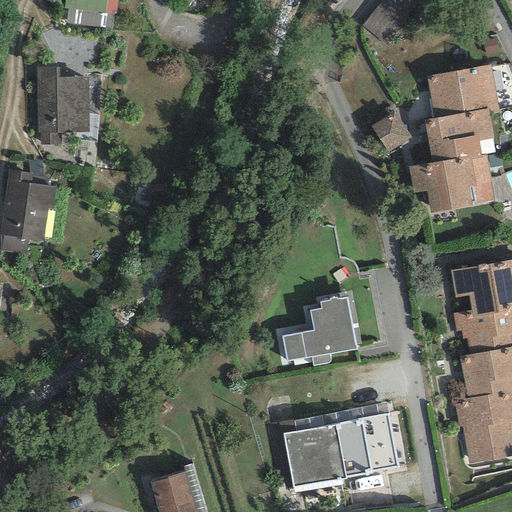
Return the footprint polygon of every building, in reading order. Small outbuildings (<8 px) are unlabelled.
[(64,0),(63,9),(67,10),(113,16),(116,16),(118,0),(64,0)] [(377,0),(360,20),(386,43),(424,0),(377,0)] [(65,24),(111,30),(113,16),(67,10),(65,24)] [(490,65),(425,76),(433,119),(488,109),(489,115),(499,113),(490,65)] [(59,133),(88,132),(87,78),(58,78),(58,69),(37,70),(38,132),(40,132),(41,144),(59,144),(59,133)] [(489,115),(488,109),(433,119),(423,121),(431,163),(454,159),(454,161),(485,155),(494,153),(489,115)] [(409,139),(393,112),(371,126),(388,152),(409,139)] [(494,201),(485,155),(454,161),(454,159),(431,163),(407,167),(412,194),(426,191),(430,213),(494,201)] [(41,160),(28,160),(29,174),(32,174),(31,183),(47,186),(47,178),(43,177),(41,160)] [(0,227),(0,250),(26,254),(28,240),(42,242),(47,209),(52,210),(55,187),(47,186),(31,183),(32,174),(29,174),(8,171),(0,227)] [(511,260),(450,270),(455,298),(468,296),(470,310),(511,302),(511,260)] [(336,298),(329,299),(330,301),(319,303),(321,309),(309,311),(313,330),(282,336),(286,362),(310,357),(329,354),(356,349),(346,298),(336,300),(336,298)] [(511,302),(470,310),(452,314),(455,331),(460,330),(462,339),(465,338),(468,354),(511,346),(511,302)] [(511,346),(468,354),(458,356),(466,398),(511,390),(511,346)] [(330,359),(329,354),(310,357),(312,366),(324,365),(328,363),(330,361),(330,359)] [(511,390),(466,398),(454,400),(458,427),(461,427),(468,463),(511,455),(511,424),(511,421),(511,420),(511,390)] [(275,469),(287,467),(281,425),(388,410),(387,402),(268,418),(275,469)] [(331,426),(283,434),(292,488),(341,479),(345,479),(345,477),(372,472),(372,471),(397,466),(388,414),(330,424),(331,426)] [(182,466),(184,473),(195,511),(204,511),(190,464),(182,466)] [(195,511),(184,473),(149,483),(157,511),(195,511)] [(342,484),(341,479),(292,488),(293,493),(342,484)]
